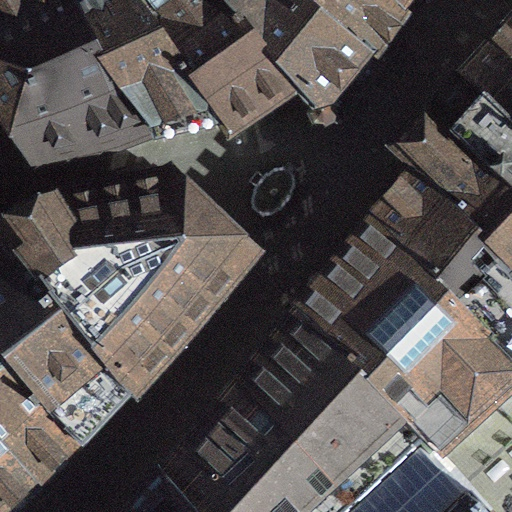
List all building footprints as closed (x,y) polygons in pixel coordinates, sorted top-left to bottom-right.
[(0,0),(0,104),(106,55),(73,0),(0,0)] [(73,0),(106,55),(110,53),(152,25),(134,0),(73,0)] [(152,25),(110,53),(160,138),(175,134),(218,124),(228,137),(233,134),(256,118),(295,93),(301,89),(223,0),(180,0),(154,23),(152,25)] [(154,23),(180,0),(134,0),(152,25),(154,23)] [(223,0),(301,89),(295,93),(309,108),(308,109),(318,120),(320,120),(327,111),(326,110),(367,57),(303,0),(223,0)] [(402,10),(390,0),(303,0),(367,57),(402,10)] [(390,0),(402,10),(408,0),(390,0)] [(511,126),(511,20),(461,78),(511,126)] [(110,53),(106,55),(0,104),(0,112),(6,121),(36,165),(91,155),(142,137),(152,133),(155,139),(160,138),(110,53)] [(511,126),(461,78),(437,107),(429,116),(494,177),(493,178),(511,194),(511,126)] [(362,233),(233,390),(144,497),(131,511),(511,511),(511,194),(493,178),(494,177),(429,116),(416,130),(393,155),(399,161),(400,160),(413,172),(406,179),(362,233)] [(127,396),(158,363),(247,258),(167,183),(41,210),(24,216),(10,226),(3,231),(41,281),(34,286),(127,396)] [(0,357),(77,448),(127,396),(34,286),(41,281),(3,231),(0,224),(0,357)] [(0,511),(9,511),(26,497),(35,488),(42,482),(77,448),(0,357),(0,511)]
